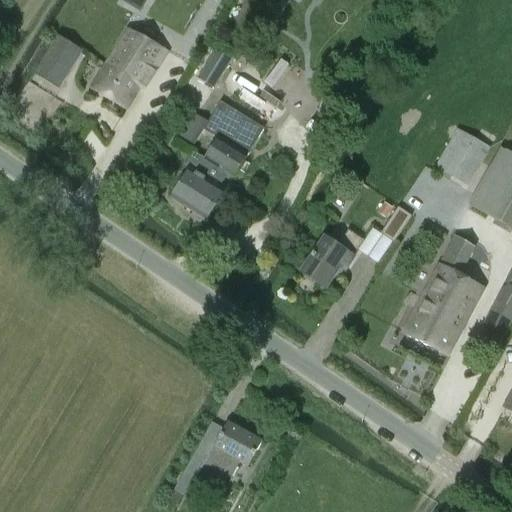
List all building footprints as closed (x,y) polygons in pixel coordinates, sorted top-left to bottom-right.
[(123,0),(140,11),(146,0),(123,0)] [(130,29),(108,64),(107,64),(145,87),(170,52),(130,29)] [(57,86),(79,49),(57,36),(35,73),(57,86)] [(214,89),(231,62),(214,52),(197,79),(214,89)] [(145,88),(145,87),(107,64),(92,88),(126,111),(141,87),(145,88)] [(225,191),(217,185),(225,172),(234,177),(263,129),(221,103),(208,123),(194,115),(180,138),(194,147),(204,130),(218,139),(206,159),(202,156),(193,170),(191,169),(173,199),(207,220),(225,191)] [(492,147),(460,129),(436,171),(468,189),(492,147)] [(511,227),(511,152),(505,148),(473,205),(511,227)] [(140,190),(145,188),(146,183),(143,176),(138,175),(134,177),(132,182),(135,189),(140,190)] [(386,219),(392,208),(385,204),(378,214),(386,219)] [(394,243),(412,217),(399,208),(381,234),(394,243)] [(345,271),(364,243),(349,233),(339,248),(326,240),(303,274),(326,289),(340,268),(345,271)] [(485,290),(460,277),(476,246),(456,236),(425,295),(458,313),(463,304),(474,310),(485,290)] [(503,290),(495,307),(511,316),(511,273),(507,283),(511,285),(503,290)] [(450,358),(474,310),(463,304),(458,313),(425,295),(404,335),(450,358)] [(511,326),(511,316),(495,307),(485,325),(507,336),(511,326)] [(249,467),(263,441),(229,422),(207,462),(233,476),(241,463),(249,467)] [(193,459),(175,491),(184,496),(202,464),(193,459)] [(165,509),(170,511),(174,511),(183,497),(175,492),(165,509)]
